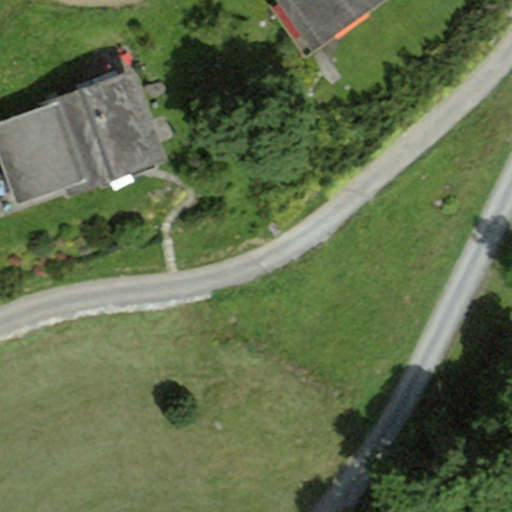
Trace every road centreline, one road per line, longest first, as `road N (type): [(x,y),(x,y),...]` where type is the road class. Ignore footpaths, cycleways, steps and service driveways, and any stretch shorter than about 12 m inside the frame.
road 1 (residential): [(0,325),(50,305),(263,265),(359,197),(511,54)]
road 2 (residential): [(336,511),(511,179)]
